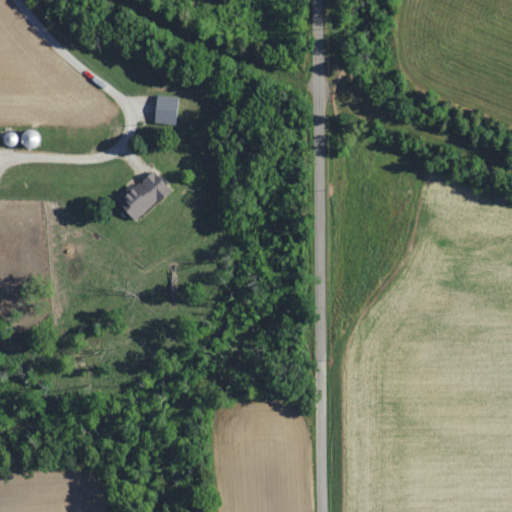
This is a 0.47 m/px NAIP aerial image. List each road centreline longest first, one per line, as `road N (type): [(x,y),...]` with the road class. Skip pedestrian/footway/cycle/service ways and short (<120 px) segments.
road 1 (residential): [(321,511),(315,0)]
road 2 (residential): [(16,0),(45,36),(123,101),(127,121),(90,155),(10,156)]
